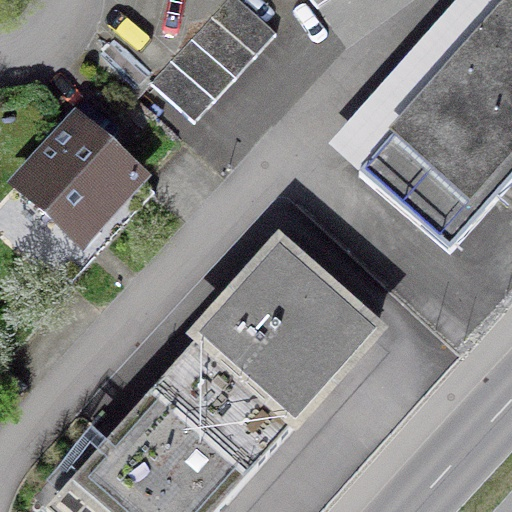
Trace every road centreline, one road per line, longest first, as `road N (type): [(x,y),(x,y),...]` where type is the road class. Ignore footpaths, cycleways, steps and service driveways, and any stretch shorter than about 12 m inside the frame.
road 1 (residential): [(0,455),(402,32)]
road 2 (primary): [(511,403),(413,511)]
